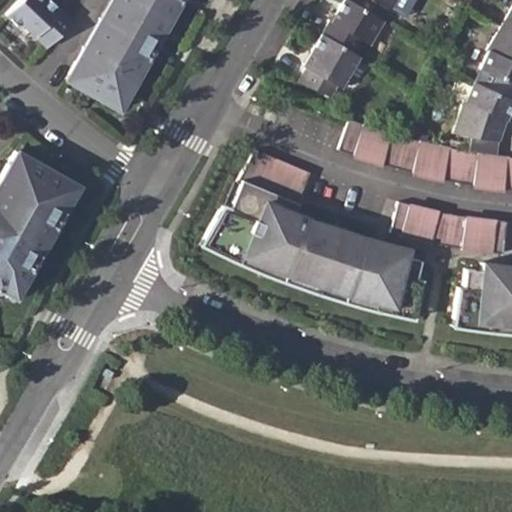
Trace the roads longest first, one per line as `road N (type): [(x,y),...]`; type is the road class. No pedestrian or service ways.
road 1 (residential): [(108,269),(183,310),(294,354),(419,385),(511,397)]
road 2 (residential): [(511,204),(416,190),(198,107)]
road 3 (tertiary): [(0,460),(108,269)]
road 4 (residential): [(0,74),(91,150),(155,187)]
road 5 (tertiary): [(198,107),(230,77),(270,0)]
